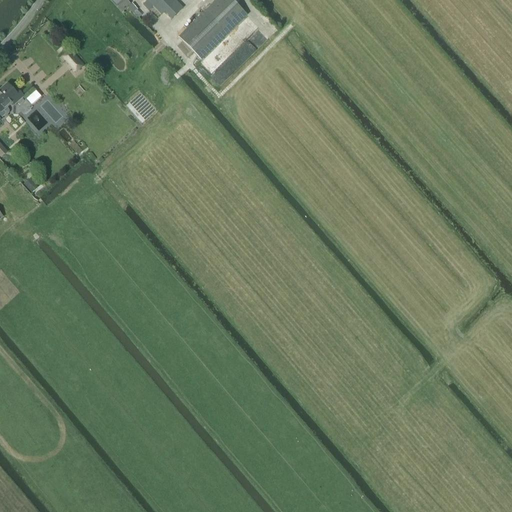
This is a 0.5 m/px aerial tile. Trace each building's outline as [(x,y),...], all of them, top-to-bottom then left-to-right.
[(174,0),(147,0),(143,5),(148,11),(152,7),(161,15),(164,13),(176,1),(174,0)] [(201,60),(246,15),(231,0),(215,0),(178,37),(201,60)] [(75,72),(83,65),(69,50),(62,57),(75,72)] [(0,118),(3,115),(5,115),(7,115),(8,113),(8,111),(7,109),(6,108),(12,102),(14,104),(22,97),(23,96),(22,95),(17,90),(14,92),(7,83),(5,85),(0,89),(0,118)] [(23,96),(22,97),(25,101),(26,100),(31,105),(40,97),(35,91),(36,91),(32,86),(22,95),(23,96)]
